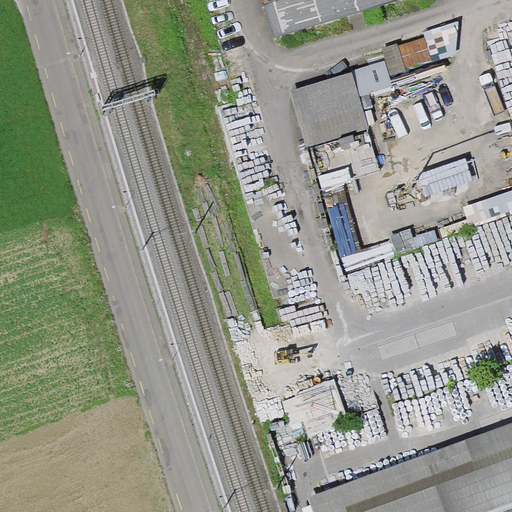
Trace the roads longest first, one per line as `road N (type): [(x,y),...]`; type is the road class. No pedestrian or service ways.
road 1 (unknown): [(511,275),(402,304),(368,301),(342,282),(320,242),(262,70),(467,4)]
road 2 (tertiary): [(198,511),(41,0)]
road 3 (unknown): [(467,4),(492,171),(480,186),(407,213)]
